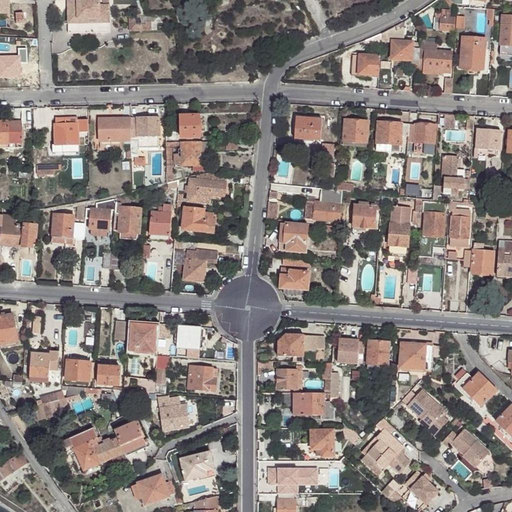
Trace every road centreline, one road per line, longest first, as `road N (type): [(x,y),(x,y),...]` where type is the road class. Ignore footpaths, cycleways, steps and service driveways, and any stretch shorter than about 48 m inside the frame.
road 1 (residential): [(271,90),(511,107)]
road 2 (residential): [(283,308),(511,328)]
road 3 (residential): [(49,95),(271,90)]
road 4 (residential): [(0,289),(213,305)]
road 5 (residential): [(250,275),(271,90)]
road 6 (residential): [(271,90),(279,69),(301,54),(422,0)]
road 7 (residential): [(246,511),(248,334)]
road 8 (residential): [(70,511),(0,409)]
